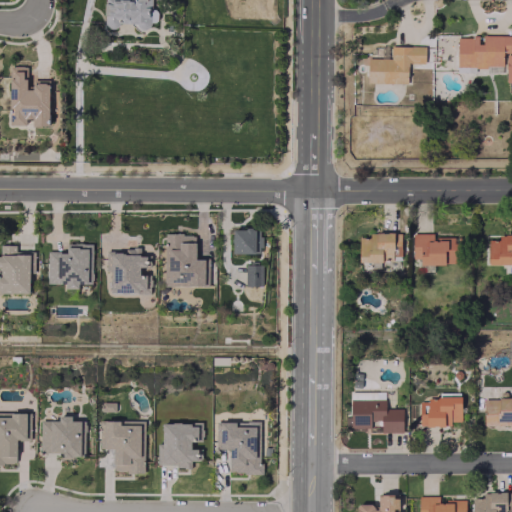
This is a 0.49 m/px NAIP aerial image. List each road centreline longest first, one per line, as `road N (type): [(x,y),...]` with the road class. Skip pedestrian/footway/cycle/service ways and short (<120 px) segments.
road 1 (tertiary): [(311,190),(307,511)]
road 2 (tertiary): [(0,188),(311,190)]
road 3 (residential): [(36,510),(308,511)]
road 4 (residential): [(310,463),(511,461)]
road 5 (tertiary): [(311,190),(511,189)]
